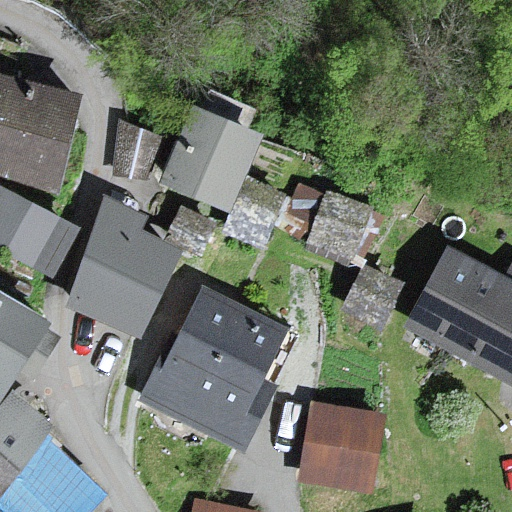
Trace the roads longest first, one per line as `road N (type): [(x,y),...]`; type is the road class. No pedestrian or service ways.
road 1 (unclassified): [(135,511),(81,418),(59,343),(61,298),(98,160),(98,109),(66,51),(0,6)]
road 2 (residential): [(288,511),(280,437),(303,372),(312,302)]
